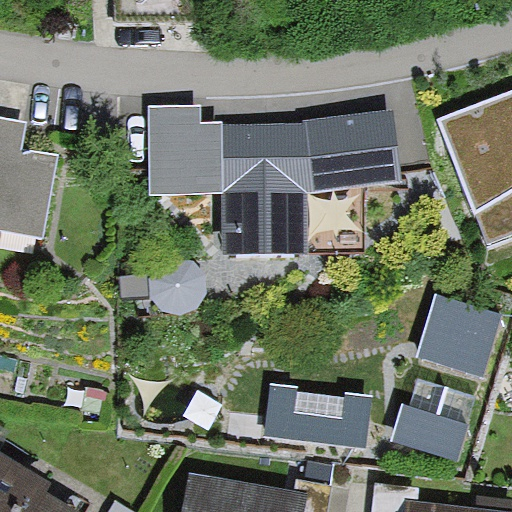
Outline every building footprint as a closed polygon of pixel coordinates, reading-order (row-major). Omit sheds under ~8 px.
[(511,92),(438,119),(474,213),(479,210),(489,246),(511,236),(511,92)] [(200,105),(149,105),(151,195),(223,194),(222,123),(200,124),(200,105)] [(303,123),(222,123),(223,194),(223,254),(310,255),(309,194),(403,182),(395,109),(303,119),(303,123)] [(28,124),(0,118),(0,230),(42,238),(57,155),(23,149),(28,124)] [(502,314),(435,294),(416,357),(484,376),(502,314)] [(418,380),(410,407),(467,424),(476,398),(418,380)] [(298,387),(270,383),(263,436),(366,449),(373,396),(345,392),(344,397),(298,392),(298,387)] [(410,407),(404,405),(392,442),(457,462),(467,424),(410,407)] [(51,481),(0,452),(0,511),(33,511),(45,492),(51,481)] [(294,491),(189,473),(182,511),(304,511),(307,494),(294,491)] [(296,479),(294,491),(307,494),(304,511),(327,511),(332,485),(296,479)] [(405,511),(406,500),(418,501),(420,488),(375,483),(371,511),(405,511)] [(80,511),(45,492),(33,511),(80,511)] [(511,511),(418,501),(406,500),(405,511),(511,511)] [(133,511),(114,501),(107,511),(133,511)]
